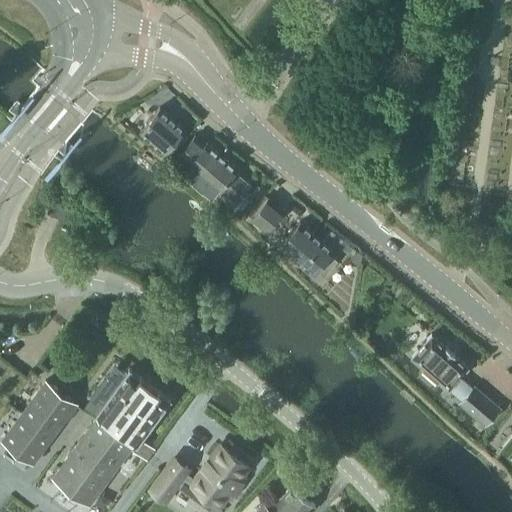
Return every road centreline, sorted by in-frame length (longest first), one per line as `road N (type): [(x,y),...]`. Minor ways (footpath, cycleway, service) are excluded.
road 1 (residential): [(389,511),(274,400),(177,321),(89,282),(0,282)]
road 2 (tertiary): [(243,127),(511,342)]
road 3 (tertiary): [(81,36),(112,34),(181,60),(243,127)]
road 4 (residential): [(243,127),(337,0)]
